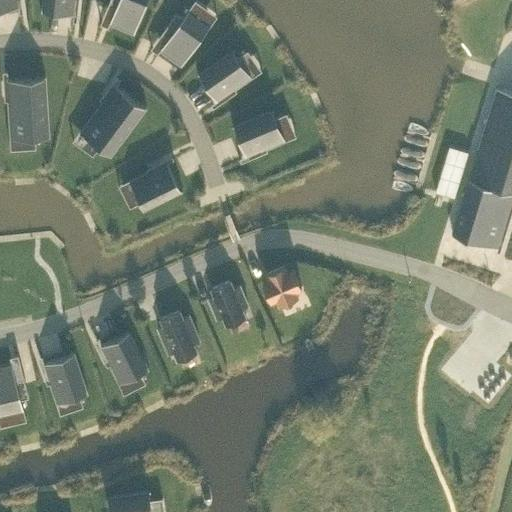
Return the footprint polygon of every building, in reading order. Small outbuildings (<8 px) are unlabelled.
[(17,0),(0,0),(0,8),(18,5),(17,0)] [(43,0),(43,10),(74,13),(75,0),(43,0)] [(109,0),(107,4),(114,7),(108,21),(132,31),(144,0),(109,0)] [(168,34),(159,47),(180,62),(209,21),(189,6),(183,14),(177,10),(162,30),(168,34)] [(231,51),(199,73),(216,100),(249,77),(231,51)] [(25,76),(21,131),(58,134),(62,79),(25,76)] [(511,90),(497,86),(452,232),(498,246),(511,199),(511,90)] [(125,89),(97,137),(130,156),(157,108),(125,89)] [(269,111),(234,126),(246,154),(281,139),(269,111)] [(166,158),(131,174),(143,203),(179,187),(166,158)] [(288,269),(286,263),(266,272),(269,278),(262,280),(271,300),(277,297),(280,303),(299,295),(297,289),(303,286),(294,267),(288,269)] [(234,285),(231,278),(211,286),(214,293),(208,296),(217,317),(223,315),(227,323),(247,315),(243,307),(249,304),(240,283),(234,285)] [(183,315),(180,308),(161,316),(164,323),(158,326),(169,352),(175,350),(178,358),(198,349),(195,341),(201,339),(189,312),(183,315)] [(129,330),(101,343),(118,378),(146,364),(129,330)] [(74,351),(44,361),(56,398),(86,388),(74,351)] [(12,361),(0,363),(0,415),(24,409),(22,400),(29,398),(23,374),(16,376),(12,361)] [(149,511),(146,491),(108,497),(110,511),(149,511)]
